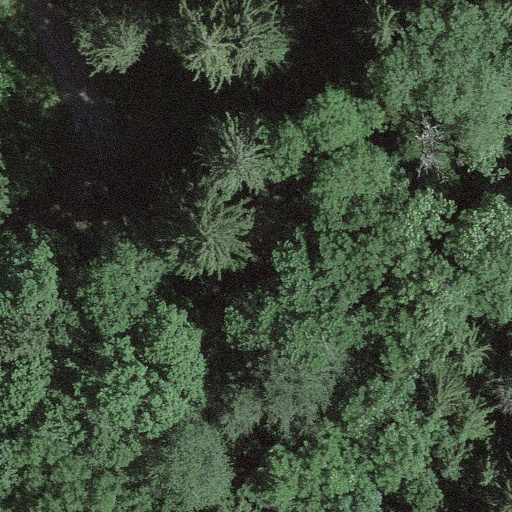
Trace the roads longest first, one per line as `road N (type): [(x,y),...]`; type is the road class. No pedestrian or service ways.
road 1 (track): [(32,0),(159,309),(270,511)]
road 2 (track): [(314,0),(93,153)]
